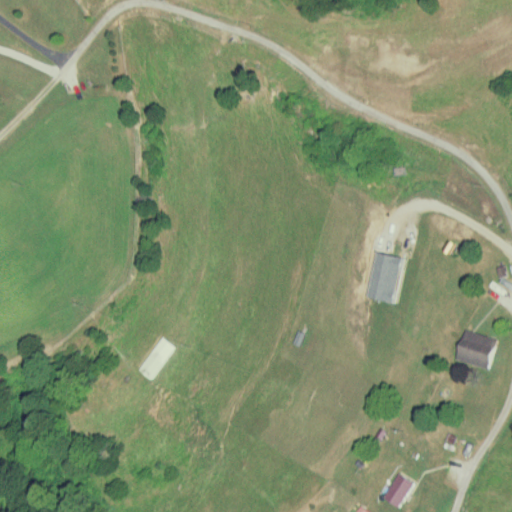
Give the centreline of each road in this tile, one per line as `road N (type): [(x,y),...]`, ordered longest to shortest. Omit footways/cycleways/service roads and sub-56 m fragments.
road 1 (residential): [(449,511),(511,383),(498,192),(456,149),(335,91),(279,48),(150,0)]
road 2 (residential): [(130,0),(99,21),(0,131)]
